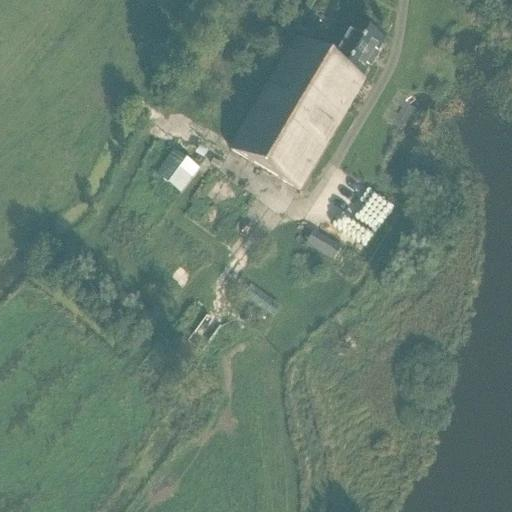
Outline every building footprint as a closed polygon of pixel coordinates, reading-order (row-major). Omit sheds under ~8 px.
[(360,79),(383,42),(353,24),(331,61),(296,40),(230,152),(297,192),(363,80),(360,79)] [(155,177),(181,196),(199,171),(173,152),(155,177)] [(341,248),(314,232),(306,245),(333,261),(341,248)] [(248,298),(275,313),(281,302),(255,287),(248,298)] [(185,344),(202,355),(222,327),(206,316),(185,344)]
